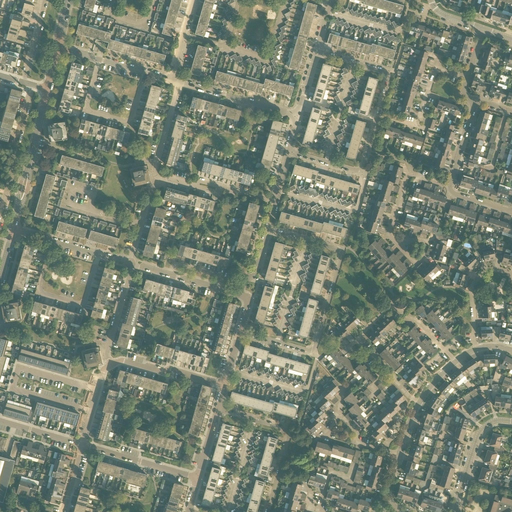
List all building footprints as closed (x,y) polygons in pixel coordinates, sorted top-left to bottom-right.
[(32,5),(33,2),(25,0),(23,8),(33,11),(35,6),(32,5)] [(94,8),(95,5),(86,2),(84,7),(87,8),(86,11),(95,13),(96,9),(94,8)] [(490,7),(491,7),(491,5),(485,3),(485,6),(484,6),(481,14),(487,16),(488,16),(490,7)] [(481,14),(484,6),(478,4),(475,12),(481,14)] [(497,9),(491,7),(490,7),(488,16),(487,16),(487,18),(493,20),(496,10),(497,9)] [(32,17),(33,11),(23,8),(22,13),(18,12),(17,15),(24,17),(24,14),(32,17)] [(502,11),(496,10),(493,20),(499,22),(502,11)] [(214,14),(211,14),(202,11),(200,16),(210,18),(213,19),(214,14)] [(505,24),(508,13),(502,11),(499,22),(505,24)] [(24,17),(17,15),(14,14),(12,20),(29,25),(30,22),(23,20),(24,17)] [(313,20),(304,17),(301,16),(300,21),(312,24),(313,20)] [(310,29),(312,24),(300,21),(298,25),(301,26),(310,29)] [(413,36),(415,37),(419,24),(416,23),(416,24),(413,23),(410,31),(414,32),(413,36)] [(20,30),(21,27),(11,24),(9,29),(27,35),(27,32),(20,30)] [(422,25),(419,24),(415,37),(417,38),(418,33),(422,35),(424,28),(425,28),(425,27),(421,26),(422,25)] [(426,44),(427,42),(431,29),(428,28),(428,29),(425,28),(424,28),(422,35),(422,36),(426,37),(425,41),(424,44),(426,44)] [(26,37),(27,35),(9,29),(8,35),(18,37),(18,35),(26,37)] [(205,37),(208,38),(209,33),(206,32),(196,29),(195,34),(205,37)] [(433,30),(431,29),(427,42),(429,42),(430,38),(434,39),(436,32),(433,30)] [(440,33),(436,32),(434,39),(438,41),(437,45),(439,45),(442,37),(443,33),(440,32),(440,33)] [(17,40),(18,37),(8,35),(6,40),(17,43),(17,42),(24,45),(24,42),(17,40)] [(459,39),(458,41),(469,44),(470,42),(469,42),(470,38),(462,36),(461,40),(459,39)] [(459,44),(458,48),(466,50),(467,47),(468,47),(469,44),(458,41),(457,43),(459,44)] [(379,56),(381,47),(382,44),(378,42),(377,43),(374,55),(379,56)] [(388,59),(392,46),(387,45),(386,48),(383,57),(388,59)] [(388,59),(393,60),(396,48),(392,46),(388,59)] [(492,58),(496,59),(497,54),(495,53),(497,49),(489,47),(490,47),(488,51),(484,49),(482,55),(492,58)] [(466,54),(465,54),(466,50),(458,48),(457,52),(455,51),(454,53),(465,57),(466,54)] [(209,54),(206,53),(197,50),(195,55),(205,58),(208,58),(209,54)] [(415,53),(415,54),(414,56),(427,60),(428,57),(427,57),(428,53),(420,51),(415,50),(414,53),(415,53)] [(465,57),(454,53),(454,55),(456,56),(454,60),(462,62),(463,59),(464,59),(465,57)] [(511,53),(509,58),(506,57),(506,56),(505,56),(503,64),(507,65),(506,66),(511,68),(511,67),(511,53)] [(167,62),(169,56),(161,54),(158,64),(163,65),(164,61),(167,62)] [(490,63),(492,58),(482,55),(480,60),(485,61),(483,65),(490,67),(492,63),(490,63)] [(19,57),(13,56),(10,66),(15,67),(15,68),(16,68),(19,57)] [(425,65),(424,65),(425,62),(426,62),(427,60),(414,56),(414,58),(418,59),(417,63),(425,66),(425,65)] [(425,66),(417,63),(415,67),(411,66),(411,68),(423,72),(424,69),(423,69),(424,66),(425,66)] [(414,71),(413,75),(421,78),(422,74),(423,74),(423,72),(411,68),(410,70),(414,71)] [(476,89),(479,82),(480,79),(476,78),(477,75),(473,73),(470,82),(472,83),(471,87),(476,89)] [(406,80),(419,84),(419,81),(420,77),(421,78),(413,75),(408,74),(407,77),(406,79),(406,80)] [(418,86),(419,84),(406,80),(405,82),(409,83),(408,87),(416,89),(417,86),(418,86)] [(486,90),(488,83),(484,82),(484,83),(479,82),(476,89),(475,91),(481,93),(482,89),(486,90)] [(496,89),(497,89),(497,86),(488,83),(486,90),(490,91),(489,94),(494,95),(494,96),(496,89)] [(416,90),(416,89),(408,87),(407,91),(403,90),(402,92),(415,96),(416,93),(415,93),(416,90)] [(7,94),(10,95),(21,98),(22,93),(23,92),(12,89),(9,89),(7,94)] [(504,97),(506,90),(502,89),(501,90),(497,89),(496,89),(494,96),(493,98),(499,100),(500,96),(504,97)] [(406,95),(404,99),(413,102),(413,101),(412,101),(413,98),(414,98),(415,96),(402,92),(402,94),(406,95)] [(10,95),(9,100),(19,103),(21,98),(10,95)] [(327,100),(323,99),(314,96),(312,101),(319,103),(318,106),(321,107),(325,108),(327,100)] [(396,103),(398,104),(411,108),(412,105),(411,105),(412,102),(413,102),(404,99),(403,103),(396,101),(396,103)] [(9,100),(7,106),(18,109),(19,103),(9,100)] [(443,102),(439,101),(437,109),(441,110),(440,112),(442,113),(446,102),(443,101),(443,102)] [(448,103),(446,102),(442,113),(444,113),(445,111),(449,112),(451,105),(448,103)] [(398,104),(398,106),(402,107),(401,111),(408,114),(410,110),(411,108),(398,104)] [(313,108),(311,112),(321,115),(322,110),(324,111),(325,108),(321,107),(318,106),(315,105),(314,108),(313,108)] [(455,105),(455,106),(451,105),(449,112),(452,113),(450,118),(454,119),(454,116),(458,106),(455,105)] [(7,106),(5,111),(16,114),(18,109),(7,106)] [(460,106),(458,106),(454,116),(456,117),(457,115),(461,116),(463,108),(460,107),(460,106)] [(234,120),(237,110),(232,108),(229,118),(230,119),(229,119),(229,122),(233,123),(234,120)] [(241,111),(237,110),(234,120),(238,121),(238,122),(237,122),(236,127),(239,128),(241,123),(243,117),(240,116),(241,111)] [(368,117),(369,112),(360,110),(357,117),(360,118),(361,115),(368,117)] [(5,111),(4,117),(14,120),(16,114),(5,111)] [(480,111),(479,117),(488,120),(490,113),(485,111),(484,113),(480,111)] [(187,115),(185,114),(181,113),(180,116),(178,115),(176,120),(186,123),(188,118),(186,118),(187,115)] [(4,117),(2,122),(13,126),(14,120),(4,117)] [(363,119),(360,118),(357,117),(355,125),(365,128),(366,123),(363,122),(363,119)] [(486,125),(488,120),(479,117),(477,122),(486,125)] [(1,122),(0,125),(0,127),(11,131),(13,126),(2,122),(1,122)] [(51,142),(64,140),(64,139),(67,138),(67,139),(68,139),(66,126),(64,126),(64,122),(51,124),(52,125),(48,126),(48,125),(50,138),(51,138),(51,142)] [(100,139),(101,136),(104,125),(99,124),(96,134),(95,138),(100,139)] [(390,138),(394,127),(391,127),(387,126),(384,136),(390,138)] [(0,133),(10,136),(11,131),(0,127),(0,133)] [(396,128),(394,127),(390,138),(392,139),(393,137),(397,138),(399,131),(400,131),(400,130),(396,129),(396,128)] [(400,142),(402,143),(406,132),(403,131),(403,132),(400,131),(399,131),(397,138),(396,139),(401,140),(400,142)] [(454,137),(455,133),(451,132),(447,131),(446,135),(444,134),(443,136),(454,139),(454,137)] [(122,144),(123,142),(127,143),(130,133),(125,132),(122,144)] [(408,133),(406,132),(402,143),(404,143),(405,141),(409,143),(411,135),(408,134),(408,133)] [(0,133),(0,139),(8,142),(10,136),(0,133)] [(415,136),(411,135),(409,143),(413,144),(412,146),(414,146),(418,136),(415,135),(415,136)] [(420,137),(418,136),(414,146),(416,147),(417,145),(421,146),(424,138),(420,137)] [(454,139),(443,136),(442,138),(444,139),(443,143),(451,145),(452,142),(453,142),(454,139)] [(451,145),(443,143),(442,147),(440,146),(439,148),(450,151),(451,149),(450,149),(451,145)] [(449,154),(450,153),(450,151),(439,148),(439,150),(441,151),(439,155),(446,157),(447,158),(448,154),(449,154)] [(435,158),(435,160),(445,163),(446,161),(445,160),(446,157),(439,155),(439,154),(438,155),(436,154),(435,158)] [(477,161),(479,156),(470,154),(468,159),(469,159),(468,162),(474,164),(477,165),(478,164),(478,162),(477,161)] [(434,170),(440,172),(441,169),(443,169),(444,166),(445,163),(435,160),(434,162),(436,163),(434,169),(434,170)] [(400,164),(394,163),(393,166),(394,166),(392,171),(401,174),(403,169),(399,167),(400,164)] [(150,181),(151,182),(151,181),(148,169),(147,169),(146,166),(146,165),(134,168),(134,170),(130,171),(130,170),(130,171),(133,183),(134,182),(135,186),(147,183),(147,182),(150,181)] [(511,166),(509,166),(506,165),(504,172),(503,173),(507,174),(511,175),(511,166)] [(400,179),(401,174),(392,171),(390,176),(400,179)] [(460,175),(458,181),(461,181),(459,186),(465,187),(468,178),(462,177),(463,175),(460,175)] [(398,185),(400,179),(390,176),(389,181),(393,183),(398,185)] [(470,189),(473,180),(468,178),(465,187),(470,189)] [(265,191),(267,182),(261,180),(259,189),(265,191)] [(389,181),(384,180),(383,185),(394,189),(395,186),(393,185),(393,183),(389,181)] [(477,184),(478,182),(473,180),(470,189),(475,191),(477,184)] [(485,196),(488,187),(487,187),(488,184),(483,182),(482,185),(480,195),(485,196)] [(480,195),(482,185),(477,184),(475,191),(474,193),(480,195)] [(504,189),(501,199),(506,200),(508,196),(510,197),(511,192),(511,190),(509,190),(510,188),(505,186),(504,189)] [(490,198),(493,189),(488,187),(485,196),(490,198)] [(172,189),(167,188),(164,200),(168,201),(172,189)] [(418,198),(421,189),(416,188),(414,192),(413,191),(411,196),(418,198)] [(423,200),(427,189),(424,188),(424,190),(421,189),(418,198),(423,200)] [(498,190),(493,189),(490,198),(495,199),(496,197),(498,190)] [(389,196),(390,193),(381,190),(379,195),(391,199),(392,196),(389,196)] [(433,203),(437,192),(435,191),(434,193),(431,192),(428,202),(433,203)] [(439,205),(442,196),(439,195),(440,193),(437,192),(433,203),(439,205)] [(390,202),(391,199),(379,195),(378,200),(378,201),(386,203),(387,204),(388,201),(390,202)] [(446,208),(448,202),(446,201),(447,197),(442,196),(439,205),(444,206),(444,207),(446,208)] [(217,206),(214,205),(215,202),(211,200),(208,210),(212,212),(212,215),(215,215),(217,206)] [(378,201),(378,200),(377,200),(375,205),(387,209),(387,207),(385,206),(386,203),(378,201)] [(453,216),(456,207),(451,205),(451,203),(448,202),(446,208),(447,208),(445,213),(448,214),(453,216)] [(162,206),(161,205),(160,208),(156,207),(155,212),(165,215),(166,210),(166,209),(166,207),(162,206)] [(386,212),(387,209),(375,205),(373,211),(383,214),(384,211),(386,212)] [(458,217),(462,206),(459,205),(459,208),(456,207),(453,216),(458,217)] [(463,219),(466,210),(464,209),(464,207),(462,206),(458,217),(463,219)] [(469,221),(472,209),(470,208),(469,211),(466,210),(463,219),(469,221)] [(472,209),(469,221),(474,222),(477,213),(474,212),(475,210),(472,209)] [(382,216),(383,214),(373,211),(372,216),(383,219),(384,217),(382,216)] [(482,225),(485,214),(483,213),(482,216),(479,215),(477,224),(482,225)] [(487,227),(490,218),(487,217),(488,215),(485,214),(482,225),(487,227)] [(492,229),(496,217),(493,216),(493,219),(490,218),(487,227),(492,229)] [(409,229),(411,219),(406,218),(405,221),(404,220),(403,222),(403,224),(404,224),(403,227),(409,229)] [(243,225),(253,227),(255,223),(245,220),(241,219),(240,224),(243,225)] [(413,232),(417,221),(411,219),(409,229),(411,229),(411,232),(413,232)] [(78,227),(77,227),(79,222),(74,220),(73,225),(70,235),(75,236),(78,227)] [(422,233),(424,233),(428,222),(422,220),(422,223),(420,229),(420,230),(422,230),(422,233)] [(503,232),(506,220),(504,220),(503,222),(500,221),(497,230),(503,232)] [(379,226),(379,224),(370,221),(369,226),(380,230),(381,227),(379,226)] [(417,221),(413,232),(416,233),(416,231),(419,232),(420,230),(420,229),(422,223),(417,221)] [(430,233),(433,223),(428,222),(424,233),(427,234),(427,232),(430,233)] [(430,233),(431,233),(435,234),(438,225),(433,223),(430,233)] [(379,232),(380,230),(369,226),(367,231),(376,234),(377,231),(379,232)] [(448,239),(446,239),(443,237),(443,238),(436,239),(437,242),(439,241),(438,243),(437,243),(436,249),(445,251),(446,246),(448,239)] [(380,243),(379,241),(377,243),(375,241),(368,247),(372,251),(380,243)] [(375,255),(382,249),(380,247),(382,245),(380,243),(372,251),(375,255)] [(180,248),(177,247),(175,253),(178,253),(178,255),(182,256),(185,246),(181,245),(180,248)] [(246,254),(247,249),(235,246),(233,253),(239,255),(240,252),(246,254)] [(283,250),(274,247),(273,252),(282,254),(282,255),(285,255),(286,251),(283,250)] [(487,249),(490,260),(496,259),(493,247),(487,249)] [(379,259),(388,251),(386,249),(384,251),(382,249),(375,255),(379,259)] [(485,262),(490,260),(487,249),(482,250),(485,262)] [(505,252),(501,263),(507,265),(509,256),(510,253),(511,250),(506,249),(505,252)] [(157,255),(154,254),(144,251),(143,255),(156,259),(157,255)] [(217,251),(216,255),(215,255),(213,263),(212,265),(217,266),(220,256),(221,252),(217,251)] [(390,257),(389,257),(388,255),(389,253),(388,251),(379,259),(383,264),(386,260),(390,257)] [(390,264),(398,256),(397,254),(395,256),(393,253),(389,257),(390,257),(386,260),(390,264)] [(442,262),(443,256),(432,253),(431,255),(433,256),(432,259),(442,262)] [(475,267),(479,263),(471,254),(466,258),(469,260),(475,267)] [(393,268),(400,262),(399,260),(400,258),(398,256),(390,264),(393,268)] [(471,271),(475,267),(469,260),(465,264),(471,271)] [(397,272),(406,264),(404,262),(402,264),(400,262),(393,268),(397,272)] [(428,267),(435,274),(439,270),(439,271),(442,269),(437,264),(435,266),(432,263),(428,267)] [(406,267),(408,266),(406,264),(397,272),(401,276),(408,270),(406,267)] [(431,278),(435,274),(428,267),(426,269),(424,267),(423,269),(431,278)] [(427,282),(431,278),(423,269),(421,271),(422,273),(420,275),(427,282)] [(458,279),(467,282),(468,276),(460,274),(458,279)] [(273,285),(275,277),(266,275),(265,280),(268,280),(267,283),(271,284),(273,285)] [(315,279),(311,278),(310,282),(313,283),(323,286),(324,281),(315,279)] [(148,291),(151,281),(146,279),(145,282),(142,281),(140,290),(147,292),(148,291)] [(465,287),(467,282),(458,279),(456,284),(454,283),(453,286),(459,288),(460,285),(465,287)] [(272,288),(273,285),(271,284),(270,287),(265,286),(264,291),(273,293),(274,289),(272,288)] [(320,295),(321,291),(312,288),(310,296),(316,297),(317,294),(320,295)] [(187,302),(190,292),(185,290),(182,302),(181,305),(181,307),(184,308),(186,304),(187,302)] [(196,300),(192,299),(194,293),(190,292),(187,302),(191,303),(190,305),(194,306),(196,300)] [(315,300),(316,297),(310,296),(308,303),(317,306),(318,301),(315,300)] [(129,302),(141,305),(143,301),(131,297),(129,302)] [(37,313),(39,303),(35,301),(34,304),(32,304),(28,319),(30,319),(32,312),(37,313)] [(18,302),(5,304),(6,305),(2,306),(4,318),(5,318),(6,322),(5,322),(11,321),(18,320),(18,319),(21,318),(22,318),(20,306),(18,306),(18,302)] [(235,310),(236,305),(224,302),(223,306),(235,310)] [(482,313),(491,312),(491,307),(493,306),(493,303),(487,304),(487,307),(481,307),(482,313)] [(419,315),(425,309),(424,308),(421,305),(415,311),(419,315)] [(306,308),(303,307),(302,312),(305,313),(314,315),(316,311),(306,308)] [(270,313),(268,312),(258,309),(257,314),(266,316),(269,317),(270,313)] [(429,313),(426,310),(425,309),(419,315),(423,319),(426,316),(429,313)] [(428,322),(435,315),(434,313),(432,310),(429,313),(426,316),(428,318),(426,320),(428,322)] [(492,318),(491,312),(482,313),(482,318),(488,318),(488,321),(494,321),(494,317),(492,318)] [(83,327),(84,321),(82,320),(83,315),(78,314),(75,324),(80,325),(80,326),(83,327)] [(351,319),(357,325),(361,322),(355,315),(352,319),(351,319)] [(433,324),(439,319),(436,315),(435,315),(428,322),(429,323),(431,322),(433,324)] [(393,327),(396,324),(389,316),(385,320),(392,328),(393,327)] [(124,319),(123,323),(133,326),(133,327),(135,327),(136,323),(124,319)] [(357,325),(351,319),(349,321),(347,323),(353,329),(357,325)] [(435,330),(442,322),(441,321),(439,319),(433,324),(435,326),(433,328),(435,330)] [(391,329),(392,328),(385,320),(380,324),(388,332),(391,329)] [(445,328),(446,327),(443,323),(442,322),(435,330),(437,331),(438,330),(440,332),(445,328)] [(347,323),(343,326),(349,332),(353,329),(347,323)] [(384,335),(388,332),(380,324),(376,328),(385,338),(386,337),(384,335)] [(349,332),(343,326),(342,328),(338,331),(345,339),(350,334),(349,332)] [(411,337),(417,331),(415,329),(417,327),(415,326),(408,333),(407,332),(405,334),(407,336),(409,334),(411,337)] [(496,333),(496,327),(492,327),(492,329),(486,330),(487,339),(493,339),(492,333),(496,333)] [(501,327),(500,327),(497,327),(496,327),(496,333),(500,333),(499,339),(504,340),(506,331),(500,330),(501,327)] [(384,339),(385,338),(376,328),(375,329),(377,331),(375,333),(373,331),(372,332),(379,340),(380,339),(382,337),(384,339)] [(441,339),(449,332),(448,330),(445,328),(440,332),(439,333),(441,335),(440,337),(441,339)] [(487,339),(486,330),(481,330),(481,328),(478,328),(478,334),(481,334),(482,340),(487,339)] [(341,343),(345,339),(338,331),(334,334),(333,333),(331,334),(332,336),(334,335),(341,343)] [(415,341),(423,334),(421,332),(419,333),(417,331),(411,337),(414,340),(415,341)] [(378,341),(379,340),(372,332),(370,334),(371,336),(369,338),(374,344),(378,341)] [(449,332),(441,339),(443,340),(444,339),(447,341),(453,336),(449,332)] [(419,345),(425,339),(425,338),(424,339),(423,337),(424,335),(423,334),(415,341),(416,342),(419,345)] [(0,338),(0,344),(7,347),(9,341),(0,338)] [(422,349),(430,341),(429,339),(427,341),(425,339),(419,345),(422,348),(422,349)] [(426,353),(432,347),(430,344),(432,343),(430,341),(422,349),(424,350),(426,353)] [(222,353),(224,349),(212,345),(210,350),(213,351),(213,353),(215,354),(215,351),(222,353)] [(87,368),(99,365),(99,364),(102,363),(103,363),(100,351),(99,351),(98,347),(92,348),(86,350),(86,351),(82,352),(85,364),(86,364),(87,368)] [(427,358),(428,359),(429,360),(431,358),(430,357),(437,350),(436,348),(434,349),(432,347),(433,347),(432,347),(426,353),(429,356),(427,358)] [(18,361),(24,363),(28,351),(22,349),(18,361)] [(330,355),(333,358),(334,359),(341,352),(340,350),(338,352),(336,349),(330,355)] [(383,358),(389,353),(388,351),(386,349),(380,354),(383,358)] [(30,365),(34,353),(28,351),(24,363),(30,365)] [(341,352),(334,359),(335,360),(337,363),(339,362),(343,357),(341,355),(343,354),(341,352)] [(34,353),(30,365),(36,366),(40,354),(34,353)] [(387,362),(393,357),(390,353),(389,353),(383,358),(387,362)] [(43,368),(46,356),(40,354),(36,366),(43,368)] [(490,367),(489,364),(489,355),(484,355),(484,360),(480,360),(482,367),(484,367),(490,367)] [(489,355),(489,364),(495,363),(495,366),(497,366),(499,359),(495,360),(495,355),(489,355)] [(49,370),(52,358),(46,356),(43,368),(49,370)] [(209,359),(206,358),(201,356),(198,366),(202,368),(203,366),(207,367),(209,359)] [(335,365),(338,368),(340,366),(342,365),(343,366),(349,360),(345,356),(343,357),(339,362),(337,363),(335,365)] [(506,367),(510,359),(506,356),(502,365),(506,367)] [(391,366),(397,361),(395,359),(393,357),(387,362),(391,366)] [(52,358),(49,370),(55,372),(58,360),(52,358)] [(482,367),(480,360),(476,363),(474,359),(469,362),(474,369),(478,366),(480,368),(482,367)] [(58,360),(55,372),(61,373),(64,362),(58,360)] [(349,360),(343,366),(344,367),(346,370),(352,364),(349,360)] [(391,366),(394,370),(401,365),(397,361),(391,366)] [(61,373),(67,375),(70,363),(64,362),(61,373)] [(469,372),(474,369),(469,362),(464,365),(467,369),(464,371),(468,376),(471,374),(469,372)] [(415,366),(423,374),(424,373),(423,371),(425,369),(420,363),(416,366),(415,366)] [(356,368),(352,364),(346,370),(348,372),(347,374),(348,375),(354,370),(354,369),(356,368)] [(354,370),(357,373),(358,374),(365,366),(364,365),(362,366),(360,364),(356,368),(354,369),(354,370)] [(365,366),(358,374),(359,375),(362,378),(363,376),(367,372),(365,370),(367,368),(365,366)] [(421,376),(423,374),(415,366),(414,368),(411,370),(412,371),(413,372),(417,376),(418,376),(420,374),(421,376)] [(468,376),(464,371),(462,373),(459,369),(454,373),(460,379),(464,376),(466,378),(469,381),(471,379),(468,376)] [(363,376),(366,379),(367,380),(373,375),(369,370),(367,372),(363,376)] [(408,373),(410,375),(409,376),(416,383),(418,382),(417,380),(419,378),(418,376),(417,376),(413,372),(412,371),(408,373)] [(456,383),(460,379),(454,373),(450,377),(454,380),(451,383),(458,389),(460,387),(458,385),(456,383)] [(373,375),(367,380),(368,381),(371,384),(377,378),(373,375)] [(416,383),(409,376),(408,377),(405,380),(411,386),(413,383),(415,385),(416,383)] [(337,386),(339,384),(335,380),(332,382),(333,382),(329,386),(335,393),(340,389),(337,386)] [(458,389),(451,383),(449,385),(445,382),(442,386),(448,392),(452,388),(456,391),(458,389)] [(334,395),(335,393),(329,386),(327,384),(323,387),(325,390),(333,399),(335,397),(334,395)] [(448,392),(442,386),(438,390),(442,393),(440,396),(445,400),(447,398),(451,394),(448,392)] [(112,387),(111,390),(109,389),(108,394),(118,397),(120,390),(120,389),(112,387)] [(331,400),(333,399),(325,390),(321,394),(324,397),(328,401),(328,400),(330,399),(331,400)] [(348,403),(355,397),(351,393),(352,392),(350,390),(345,394),(347,396),(344,399),(348,403)] [(396,395),(402,402),(406,399),(400,391),(396,395)] [(398,406),(402,402),(396,395),(391,399),(394,402),(398,406)] [(433,396),(430,400),(438,405),(440,407),(443,402),(445,400),(440,396),(438,398),(438,397),(437,397),(436,398),(433,396)] [(331,404),(328,400),(328,401),(324,397),(320,401),(328,409),(330,408),(329,406),(331,404)] [(356,404),(356,403),(358,401),(355,397),(348,403),(351,407),(356,403),(356,404)] [(480,401),(485,409),(490,406),(485,398),(480,401)] [(437,411),(440,407),(438,405),(430,400),(430,401),(429,401),(428,402),(428,403),(427,405),(430,407),(430,408),(431,409),(430,411),(436,414),(437,411)] [(326,411),(328,409),(320,401),(316,404),(321,410),(323,411),(325,410),(326,411)] [(481,412),(485,409),(480,401),(476,404),(481,412)] [(34,414),(40,416),(44,404),(37,402),(34,414)] [(401,408),(398,406),(394,402),(390,405),(397,412),(401,408)] [(13,405),(7,403),(3,416),(9,417),(13,405)] [(359,407),(356,403),(356,404),(356,403),(351,407),(348,410),(350,412),(349,413),(351,415),(359,407)] [(471,407),(472,407),(470,405),(467,407),(465,403),(461,406),(462,411),(465,413),(468,411),(472,418),(477,415),(471,407)] [(50,406),(44,404),(40,416),(46,418),(50,406)] [(477,415),(481,412),(476,404),(472,407),(471,407),(477,415)] [(13,405),(9,417),(15,419),(19,407),(13,405)] [(393,416),(397,412),(390,405),(386,409),(393,416)] [(52,419),(56,408),(50,406),(46,418),(52,419)] [(361,414),(363,411),(365,410),(361,406),(360,407),(359,407),(351,415),(352,417),(354,416),(356,418),(360,414),(361,414)] [(22,421),(25,408),(19,407),(15,419),(22,421)] [(25,408),(22,421),(28,423),(31,410),(25,408)] [(56,408),(52,419),(58,421),(62,409),(56,408)] [(58,421),(65,423),(68,411),(62,409),(58,421)] [(391,418),(393,416),(386,409),(382,412),(390,421),(392,420),(391,418)] [(328,417),(323,411),(321,410),(317,413),(325,422),(327,420),(326,419),(328,417)] [(71,425),(74,413),(68,411),(65,423),(71,425)] [(423,412),(421,417),(430,420),(432,421),(435,416),(436,414),(430,411),(429,412),(428,412),(427,412),(426,413),(423,412)] [(388,423),(390,421),(382,412),(378,416),(382,421),(385,423),(387,421),(388,423)] [(74,413),(71,425),(77,427),(80,415),(74,413)] [(323,424),(325,422),(317,413),(313,417),(316,420),(316,419),(320,424),(322,422),(323,424)] [(364,418),(361,414),(360,414),(356,418),(353,420),(357,424),(364,418)] [(432,421),(430,420),(421,417),(420,423),(425,424),(424,427),(430,429),(431,426),(432,427),(433,422),(432,421)] [(364,418),(357,424),(361,428),(363,426),(365,428),(370,424),(364,418)] [(322,427),(320,424),(316,419),(316,420),(312,423),(320,432),(322,430),(320,429),(322,427)] [(389,428),(385,423),(382,421),(378,424),(386,433),(388,431),(387,430),(389,428)] [(223,423),(221,428),(231,431),(233,432),(235,427),(223,423)] [(318,434),(320,432),(312,423),(305,429),(310,434),(312,432),(314,434),(316,432),(318,434)] [(384,435),(386,433),(378,424),(374,428),(376,431),(377,430),(381,435),(383,433),(384,435)] [(429,432),(430,429),(424,427),(423,430),(418,428),(416,434),(425,437),(426,431),(429,432)] [(383,437),(381,435),(377,430),(376,431),(370,436),(375,441),(377,439),(379,441),(383,437)] [(108,441),(109,436),(97,433),(95,437),(108,441)] [(423,442),(425,437),(416,434),(414,439),(420,441),(419,444),(425,445),(426,442),(423,442)] [(491,439),(501,442),(502,436),(493,434),(491,439)] [(499,447),(501,442),(491,439),(490,445),(496,447),(495,450),(502,452),(503,449),(503,448),(501,448),(499,447)] [(463,445),(454,442),(454,441),(452,440),(450,446),(462,450),(463,445)] [(27,456),(31,442),(29,442),(27,447),(21,445),(20,445),(20,446),(19,450),(22,451),(21,454),(27,456)] [(33,457),(35,449),(32,448),(33,443),(31,442),(27,456),(33,457)] [(323,443),(319,442),(317,442),(316,446),(313,445),(311,451),(312,451),(314,452),(315,451),(320,452),(323,443)] [(336,455),(339,446),(334,444),(333,446),(331,453),(331,456),(335,457),(336,455)] [(422,454),(425,445),(419,444),(418,446),(413,445),(411,450),(420,453),(422,454)] [(39,459),(43,446),(40,445),(39,450),(35,449),(33,457),(39,459)] [(45,461),(47,452),(43,451),(45,446),(43,446),(39,459),(45,461)] [(341,457),(344,447),(339,446),(336,455),(341,457)] [(460,455),(462,450),(450,446),(448,451),(460,455)] [(352,460),(355,451),(349,449),(346,458),(352,460)] [(418,458),(420,453),(411,450),(409,455),(415,457),(414,460),(420,462),(421,459),(418,458)] [(488,451),(486,456),(495,459),(497,454),(500,456),(502,452),(495,450),(495,453),(488,451)] [(2,457),(3,453),(0,451),(0,508),(4,509),(6,503),(3,502),(15,461),(2,457)] [(459,460),(460,455),(448,451),(447,456),(459,460)] [(65,459),(66,455),(58,453),(56,459),(70,463),(70,460),(65,459)] [(372,459),(381,462),(382,457),(379,456),(379,454),(377,453),(376,455),(373,454),(372,459)] [(226,460),(223,459),(213,456),(212,461),(214,461),(213,464),(218,466),(220,466),(221,463),(224,464),(226,460)] [(457,465),(459,460),(447,456),(445,461),(457,465)] [(494,464),(495,459),(486,456),(484,462),(491,464),(490,467),(496,469),(497,465),(494,464)] [(69,465),(70,463),(56,459),(54,465),(63,467),(64,464),(69,465)] [(379,467),(381,462),(372,459),(370,465),(373,466),(377,466),(379,467)] [(419,465),(420,462),(414,460),(413,463),(408,461),(406,466),(415,469),(416,464),(419,465)] [(62,470),(63,467),(54,465),(53,470),(66,474),(67,472),(62,470)] [(223,467),(220,466),(218,466),(217,468),(212,467),(211,472),(220,475),(222,470),(223,467)] [(415,469),(406,466),(404,472),(409,473),(408,476),(413,478),(415,478),(416,475),(415,475),(417,470),(415,469)] [(482,468),(481,474),(494,478),(496,469),(490,467),(489,470),(482,468)] [(259,469),(259,470),(256,469),(254,476),(257,477),(263,479),(264,476),(267,477),(269,472),(259,469)] [(65,477),(66,474),(53,470),(51,476),(53,477),(59,479),(60,475),(65,477)] [(131,481),(134,471),(130,470),(127,480),(126,480),(126,482),(130,484),(131,481)] [(379,479),(381,473),(372,471),(371,473),(368,472),(367,475),(370,476),(379,479)] [(311,474),(308,473),(306,477),(306,479),(309,480),(308,484),(313,485),(316,476),(310,475),(311,474)] [(491,486),(494,478),(481,474),(479,479),(480,480),(479,482),(478,482),(491,486)] [(313,485),(318,487),(321,478),(316,476),(313,485)] [(378,484),(379,479),(370,476),(369,481),(378,484)] [(61,479),(59,479),(53,477),(51,483),(65,487),(65,484),(60,483),(61,479)] [(262,481),(263,479),(257,477),(255,485),(264,487),(266,482),(262,481)] [(323,489),(326,480),(321,478),(318,487),(323,489)] [(298,484),(299,481),(293,479),(292,482),(293,483),(291,488),(300,491),(302,485),(298,484)] [(24,490),(26,482),(21,480),(17,494),(19,494),(21,489),(24,490)] [(36,494),(38,485),(39,483),(33,481),(32,484),(28,497),(31,498),(32,493),(36,494)] [(376,489),(378,484),(369,481),(367,486),(366,486),(365,489),(371,491),(372,488),(376,489)] [(26,496),(28,497),(32,484),(26,482),(24,490),(27,491),(26,496)] [(64,489),(65,487),(51,483),(50,489),(58,491),(59,488),(64,489)] [(334,491),(335,488),(330,487),(329,489),(328,492),(327,492),(326,494),(327,495),(326,499),(331,500),(334,491)] [(300,493),(300,491),(291,488),(290,493),(306,498),(307,495),(302,493),(302,494),(300,493)] [(57,494),(58,491),(50,489),(48,495),(61,498),(62,496),(57,494)] [(338,497),(339,494),(340,493),(334,491),(331,500),(336,502),(337,502),(338,497)] [(305,501),(306,498),(290,493),(288,498),(290,499),(297,501),(298,498),(300,499),(300,500),(305,501)] [(343,499),(344,496),(339,494),(338,497),(337,502),(336,502),(335,506),(340,508),(343,499)] [(511,511),(511,498),(499,494),(498,496),(495,495),(494,499),(493,499),(488,511),(511,511)] [(61,501),(61,498),(48,495),(46,500),(45,500),(44,503),(49,505),(50,502),(54,503),(55,499),(61,501)] [(438,502),(439,498),(434,497),(433,501),(430,510),(435,511),(438,502)] [(300,508),(301,505),(299,504),(300,501),(297,501),(290,499),(289,504),(300,508)] [(345,510),(348,500),(343,499),(340,508),(345,510)] [(201,504),(211,507),(213,508),(215,503),(212,502),(203,500),(201,504)] [(351,511),(353,502),(348,500),(345,510),(351,511)] [(372,508),(374,502),(371,501),(370,502),(365,501),(362,510),(368,511),(369,507),(372,508)] [(359,504),(358,504),(353,502),(351,511),(352,511),(356,511),(357,508),(359,504)]
